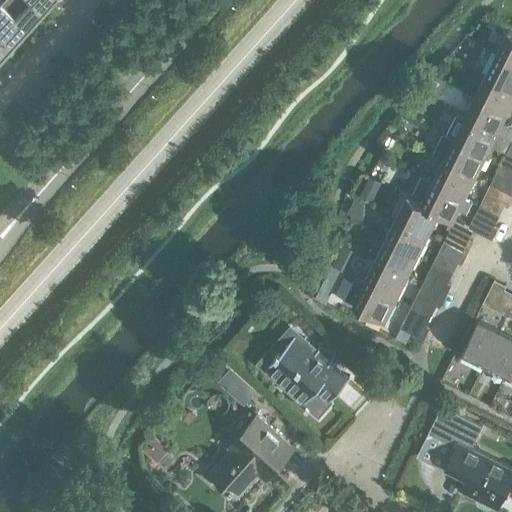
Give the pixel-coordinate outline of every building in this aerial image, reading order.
[(26,23),(0,0),(0,30),(11,40),(11,39),(10,38),(13,34),(15,36),(26,23)] [(0,0),(26,23),(27,22),(25,21),(29,17),(30,19),(41,6),(34,0),(0,0)] [(511,30),(508,28),(497,51),(511,58),(511,30)] [(0,51),(11,40),(0,30),(0,51)] [(511,58),(497,51),(486,72),(511,85),(511,58)] [(511,100),(511,85),(486,72),(475,94),(507,110),(511,100)] [(435,102),(446,80),(432,73),(421,95),(435,102)] [(507,110),(475,94),(464,115),(511,138),(511,121),(504,122),(502,121),(507,110)] [(511,138),(464,115),(454,136),(486,153),(491,142),(494,143),(497,150),(502,148),(507,151),(511,153),(511,138)] [(404,139),(408,129),(398,125),(394,135),(404,139)] [(486,153),(454,136),(443,131),(433,153),(443,158),(475,174),(486,153)] [(511,153),(507,151),(496,170),(511,178),(511,153)] [(391,161),(380,156),(376,164),(387,169),(391,161)] [(475,174),(443,158),(432,179),(465,195),(475,174)] [(490,181),(511,192),(511,178),(496,170),(490,181)] [(465,195),(432,179),(422,174),(411,195),(408,193),(408,194),(454,217),(465,195)] [(369,177),(359,196),(371,202),(381,183),(369,177)] [(506,204),(508,205),(511,196),(511,192),(490,181),(484,193),(506,204)] [(506,204),(484,193),(474,213),(495,224),(506,204)] [(454,217),(408,194),(397,215),(429,231),(439,210),(451,216),(454,218),(454,217)] [(364,202),(354,197),(346,213),(351,215),(349,219),(359,224),(364,215),(364,202)] [(474,228),(477,230),(492,237),(498,225),(495,224),(474,213),(468,225),(474,228)] [(429,231),(397,215),(386,237),(418,253),(429,231)] [(469,238),(474,228),(468,225),(454,218),(451,216),(446,226),(449,227),(469,238)] [(443,238),(467,250),(473,239),(469,238),(449,227),(443,238)] [(418,253),(386,237),(375,258),(407,274),(418,253)] [(458,261),(461,262),(467,250),(443,238),(437,250),(458,261)] [(332,266),(346,272),(355,252),(341,245),(332,266)] [(458,261),(437,250),(427,270),(448,281),(458,261)] [(407,274),(375,258),(365,280),(396,296),(407,274)] [(422,281),(446,293),(451,282),(448,281),(427,270),(422,281)] [(396,296),(365,280),(356,275),(344,297),(385,318),(396,296)] [(482,301),(494,307),(504,287),(506,283),(494,277),(482,301)] [(437,304),(440,305),(446,293),(422,281),(416,293),(437,304)] [(494,307),(511,315),(511,290),(504,287),(494,307)] [(437,304),(416,293),(406,314),(427,325),(437,304)] [(400,326),(424,338),(430,326),(427,325),(406,314),(400,326)] [(304,315),(298,322),(307,330),(313,323),(304,315)] [(501,330),(479,319),(463,350),(485,361),(501,330)] [(511,360),(511,335),(501,330),(485,361),(506,372),(511,360)] [(350,376),(323,352),(320,355),(295,332),(267,364),(305,399),(303,402),(318,416),(333,398),(332,397),(350,376)] [(233,392),(241,382),(230,374),(222,384),(233,392)] [(498,408),(502,401),(494,397),(490,404),(498,408)] [(511,465),(471,446),(483,424),(442,403),(428,431),(455,445),(446,464),(466,474),(459,488),(476,496),(478,502),(488,507),(494,505),(497,507),(507,486),(511,488),(511,465)] [(188,422),(195,413),(188,409),(182,418),(188,422)] [(266,475),(294,445),(259,413),(231,444),(233,446),(212,470),(238,493),(259,469),(266,475)] [(155,462),(167,448),(152,435),(139,449),(155,462)]
